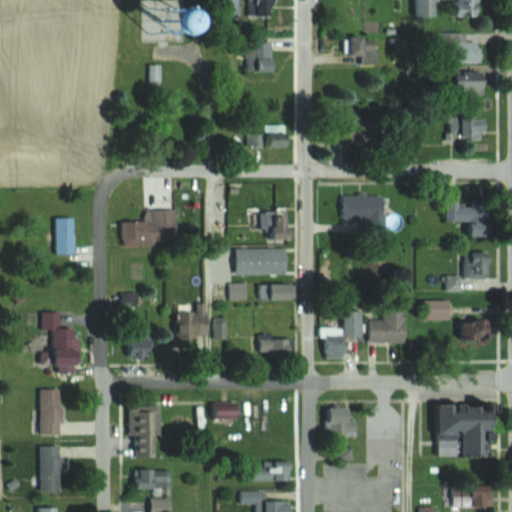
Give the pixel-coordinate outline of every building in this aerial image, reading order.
[(437,0),(415,0),(415,16),(437,16),(437,0)] [(448,0),(448,17),(481,17),(480,0),(448,0)] [(362,64),(379,64),(379,37),(353,37),(353,57),(362,57),(362,64)] [(453,42),(453,62),(483,62),(483,42),(453,42)] [(162,64),(151,64),(151,82),(162,82),(162,64)] [(459,73),(459,93),(489,93),(489,73),(459,73)] [(450,138),(489,138),(489,115),(450,115),(450,138)] [(379,235),(379,194),(336,194),(336,217),(360,217),(360,235),(379,235)] [(176,209),(151,209),(151,221),(126,220),(126,243),(176,243),(176,209)] [(259,212),(259,237),(279,237),(279,212),(259,212)] [(75,254),(75,217),(55,217),(55,254),(75,254)] [(458,277),(485,277),(485,251),(458,251),(458,277)] [(416,299),(416,319),(444,319),(444,299),(416,299)] [(377,319),(363,319),(362,342),(400,342),(400,306),(377,306),(377,319)] [(341,357),(341,336),(356,336),(356,310),(337,310),(337,326),(315,327),(315,358),(341,357)] [(82,364),(82,326),(69,326),(69,311),(42,311),(42,365),(82,364)] [(484,319),(451,319),(451,340),(484,340),(484,319)] [(281,336),(257,336),(257,355),(281,355),(281,336)] [(41,433),(65,433),(65,388),(41,388),(41,433)] [(351,420),(344,420),(344,407),(318,407),(318,435),(351,435),(351,420)] [(41,490),(63,490),(63,446),(41,446),(41,490)] [(237,480),(286,480),(286,460),(258,460),(258,466),(237,466),(237,480)] [(172,511),(173,469),(137,469),(137,489),(150,489),(149,511),(172,511)] [(447,505),(488,505),(488,485),(447,485),(447,505)] [(264,491),(236,490),(236,503),(253,504),(252,511),(283,511),(284,500),(264,500),(264,491)]
